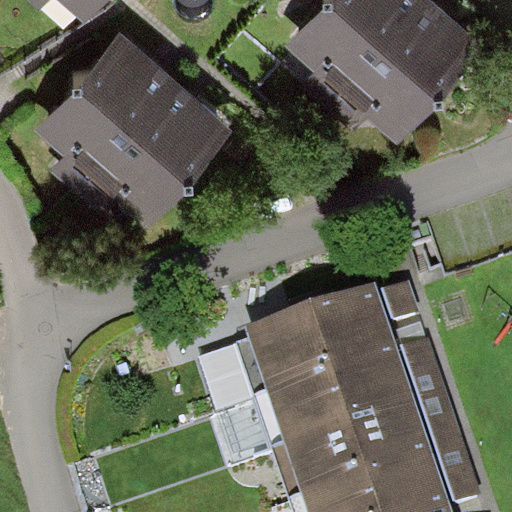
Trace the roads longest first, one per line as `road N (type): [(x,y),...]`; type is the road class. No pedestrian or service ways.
road 1 (residential): [(40,325),(511,156)]
road 2 (residential): [(40,325),(24,372),(56,511)]
road 3 (residential): [(0,202),(40,325)]
